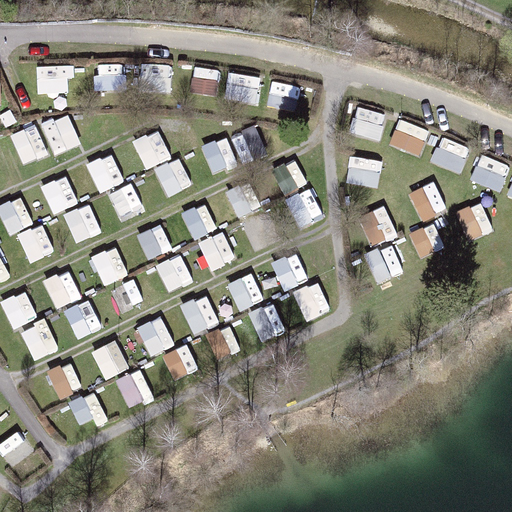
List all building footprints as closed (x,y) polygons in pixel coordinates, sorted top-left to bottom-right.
[(38,92),(74,88),(70,59),(35,63),(38,92)] [(172,90),(174,61),(144,59),(143,89),(172,90)] [(97,60),(97,87),(124,87),(124,60),(97,60)] [(191,85),(215,92),(221,71),(198,64),(191,85)] [(227,99),(260,102),(262,71),(229,68),(227,99)] [(269,101),(296,105),(300,81),(272,77),(269,101)] [(379,137),(389,110),(358,99),(349,126),(379,137)] [(56,151),(83,138),(69,108),(42,120),(56,151)] [(400,114),(390,139),(421,152),(432,127),(400,114)] [(38,118),(11,130),(25,161),(52,149),(38,118)] [(433,159),(461,170),(471,143),(443,132),(433,159)] [(224,162),(234,161),(232,135),(222,135),(224,162)] [(218,137),(201,140),(207,167),(223,163),(218,137)] [(100,187),(125,178),(114,149),(89,158),(100,187)] [(379,183),(383,156),(352,151),(347,178),(379,183)] [(481,151),(473,175),(503,186),(511,161),(481,151)] [(168,191),(193,181),(182,153),(156,163),(168,191)] [(287,191),(309,179),(294,154),(273,167),(287,191)] [(69,171),(43,180),(54,209),(79,199),(69,171)] [(424,217),(448,205),(433,176),(409,189),(424,217)] [(239,211),(260,202),(249,177),(228,186),(239,211)] [(122,216),(146,206),(134,179),(110,189),(122,216)] [(286,196),(300,223),(324,211),(310,184),(286,196)] [(0,201),(0,210),(11,231),(35,218),(20,191),(0,201)] [(482,197),(456,208),(469,237),(494,226),(482,197)] [(192,232),(215,227),(209,199),(185,205),(192,232)] [(66,209),(77,239),(102,229),(91,200),(66,209)] [(384,201),(359,214),(373,241),(398,228),(384,201)] [(245,215),(256,242),(274,235),(264,208),(245,215)] [(149,254),(173,244),(163,219),(139,229),(149,254)] [(420,253),(446,244),(436,219),(410,229),(420,253)] [(31,258),(55,248),(44,220),(19,230),(31,258)] [(211,265),(236,255),(225,227),(200,237),(211,265)] [(376,279),(403,270),(393,239),(366,248),(376,279)] [(93,251),(104,281),(129,271),(117,241),(93,251)] [(0,278),(12,272),(0,249),(0,278)] [(170,287),(194,276),(181,249),(157,261),(170,287)] [(273,258),(286,285),(300,279),(286,251),(273,258)] [(44,277),(58,303),(83,291),(69,264),(44,277)] [(240,306),(265,295),(253,268),(228,279),(240,306)] [(303,315),(329,309),(322,278),(296,284),(303,315)] [(28,286),(2,296),(13,323),(38,314),(28,286)] [(208,289),(181,300),(193,330),(220,319),(208,289)] [(76,328),(99,320),(90,295),(67,303),(76,328)] [(259,334),(283,329),(276,300),(252,306),(259,334)] [(151,351),(175,340),(162,311),(139,322),(151,351)] [(37,356),(60,344),(46,315),(22,327),(37,356)] [(209,329),(217,354),(232,348),(223,324),(209,329)] [(96,347),(110,373),(131,361),(117,336),(96,347)] [(181,345),(165,351),(175,375),(191,368),(181,345)] [(48,366),(61,394),(75,389),(62,360),(48,366)] [(118,375),(131,403),(154,392),(141,365),(118,375)] [(87,392),(72,396),(79,420),(94,416),(87,392)] [(25,426),(1,437),(11,458),(35,448),(25,426)]
